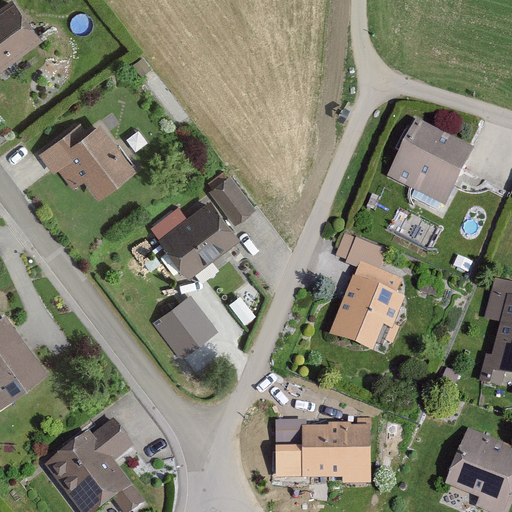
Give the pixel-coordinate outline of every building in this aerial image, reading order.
[(0,71),(40,41),(10,3),(0,10),(0,71)] [(145,70),(138,62),(132,68),(139,76),(145,70)] [(84,136),(77,126),(37,157),(52,177),(57,174),(71,192),(82,184),(97,204),(135,174),(98,125),(84,136)] [(444,210),(472,154),(413,125),(385,181),(444,210)] [(252,213),(226,179),(207,195),(233,228),(252,213)] [(186,222),(177,211),(148,233),(187,283),(238,244),(208,205),(186,222)] [(345,269),(355,273),(327,342),(370,359),(381,332),(390,336),(402,304),(394,301),(400,284),(377,274),(384,256),(355,244),(345,269)] [(154,321),(181,357),(218,329),(190,293),(154,321)] [(511,303),(507,302),(491,363),(484,361),(477,387),(501,393),(505,380),(511,382),(511,303)] [(0,409),(46,377),(3,318),(0,320),(0,409)] [(370,489),(369,423),(355,423),(355,432),(349,432),(349,428),(327,428),(327,432),(305,432),(305,426),(275,426),(275,455),(301,454),(301,484),(341,484),(341,490),(370,489)] [(132,450),(112,425),(90,442),(86,437),(41,471),(73,511),(102,511),(111,505),(116,511),(139,511),(146,508),(112,465),(132,450)] [(507,511),(511,502),(511,451),(466,434),(445,490),(479,503),(475,511),(507,511)]
